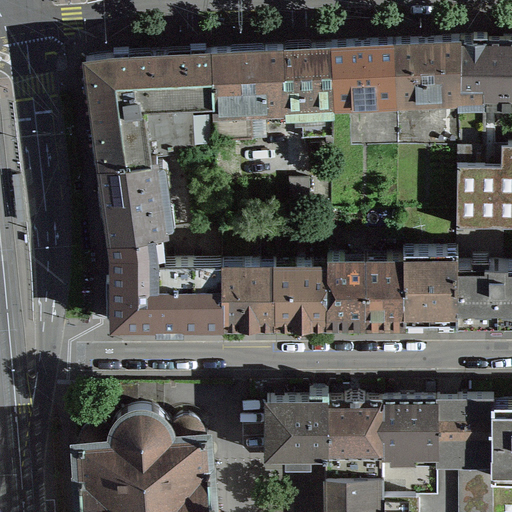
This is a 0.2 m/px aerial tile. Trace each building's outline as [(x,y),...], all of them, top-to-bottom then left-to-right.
[(505,85),(506,33),(487,33),(487,29),(474,28),(474,33),(465,32),(461,32),(460,78),(485,78),(485,84),(505,85)] [(460,78),(461,32),(400,36),(394,35),(397,88),(413,88),(413,96),(414,96),(444,94),(445,94),(445,88),(457,87),(458,96),(458,99),(485,98),(485,84),(485,78),(460,78)] [(381,89),(397,88),(394,35),(337,38),(330,38),(333,92),(349,91),(349,98),(350,98),(380,96),(381,96),(381,89)] [(333,92),(330,38),(298,40),(283,41),(286,104),(287,109),(302,108),(303,133),(326,133),(326,141),(333,141),(333,101),(333,98),(333,92)] [(251,106),(261,105),(285,104),(286,104),(283,41),(219,44),(211,44),(214,102),(215,138),(252,136),(251,106)] [(213,102),(214,102),(211,44),(122,48),(114,49),(115,74),(139,73),(140,80),(147,80),(148,106),(192,103),(213,102)] [(157,151),(194,146),(192,103),(148,106),(147,80),(140,80),(139,73),(115,74),(114,49),(86,52),(89,71),(101,159),(154,152),(157,151)] [(458,206),(458,221),(511,220),(511,139),(508,139),(508,156),(501,157),(501,162),(501,175),(485,175),(485,162),(485,144),(484,144),(484,161),(459,161),(458,206)] [(457,143),(457,160),(459,161),(484,161),(484,144),(483,143),(457,143)] [(111,233),(154,227),(162,226),(167,225),(164,200),(170,199),(167,176),(161,177),(157,151),(154,152),(101,159),(102,169),(111,233)] [(290,175),(291,207),(311,207),(311,206),(309,175),(290,175)] [(112,252),(113,318),(157,318),(157,324),(182,324),(182,317),(181,288),(177,288),(177,274),(179,274),(179,264),(179,255),(175,255),(175,262),(159,262),(154,227),(111,233),(112,246),(112,252)] [(414,247),(404,247),(404,250),(404,251),(404,311),(404,313),(408,313),(457,312),(457,257),(457,251),(457,247),(448,247),(448,241),(413,242),(414,247)] [(329,263),(328,317),(332,317),(366,317),(366,259),(345,259),(345,250),(329,250),(329,255),(329,263)] [(387,250),(387,259),(366,259),(366,317),(371,317),(384,317),(404,317),(404,313),(404,311),(404,251),(404,250),(403,250),(387,250)] [(181,288),(182,317),(197,317),(223,317),(222,264),(222,262),(194,262),(194,255),(179,255),(179,264),(179,274),(177,274),(177,288),(181,288)] [(222,264),(223,317),(228,317),(275,317),(275,268),(275,263),(261,263),(261,255),(243,256),(243,263),(222,264)] [(275,268),(275,317),(282,317),(328,317),(329,263),(313,263),(313,255),(295,255),(295,263),(275,263),(275,268)] [(457,313),(457,316),(493,316),(511,316),(511,256),(504,257),(504,256),(488,256),(488,257),(457,257),(457,312),(457,313)] [(382,511),(382,491),(382,448),(382,392),(365,392),(365,390),(364,389),(363,389),(362,388),(360,388),(359,388),(358,387),(356,387),(355,387),(354,387),(352,387),(351,388),(350,388),(348,388),(347,389),(346,389),(345,390),(345,392),(337,392),(327,392),(327,384),(310,384),(310,392),(279,392),(267,392),(267,447),(323,447),(323,450),(326,450),(326,511),(382,511)] [(492,447),(492,396),(492,395),(492,391),(492,390),(461,391),(457,391),(440,391),(437,391),(437,448),(441,448),(456,448),(492,448),(492,447)] [(415,448),(437,448),(437,391),(398,392),(382,392),(382,448),(384,448),(390,448),(390,453),(415,453),(415,448)] [(492,447),(492,448),(492,455),(492,467),(492,511),(511,511),(511,395),(492,395),(492,396),(492,447)] [(213,511),(212,495),(213,495),(213,490),(212,490),(210,465),(211,465),(211,460),(209,460),(207,435),(208,435),(207,426),(203,427),(203,425),(203,424),(203,423),(202,422),(202,421),(201,420),(200,419),(200,418),(199,417),(198,416),(197,416),(197,415),(196,414),(195,414),(194,413),(193,413),(192,412),(191,412),(190,412),(189,412),(188,412),(187,412),(186,412),(185,412),(183,412),(182,412),(181,413),(180,413),(179,413),(178,414),(177,415),(176,416),(175,416),(174,417),(174,418),(173,419),(172,420),(172,421),(172,420),(171,418),(170,417),(170,416),(169,415),(169,414),(168,413),(167,412),(166,411),(165,410),(165,409),(164,408),(163,407),(162,406),(161,405),(160,405),(159,404),(157,403),(156,403),(155,402),(154,402),(153,401),(152,401),(150,400),(149,400),(148,400),(147,400),(145,399),(144,399),(143,399),(141,399),(140,399),(139,399),(138,400),(136,400),(135,400),(134,400),(132,401),(131,401),(130,402),(129,402),(128,403),(126,403),(125,404),(124,405),(123,405),(122,406),(121,407),(120,408),(119,409),(118,410),(117,411),(116,412),(116,413),(115,414),(114,415),(114,416),(113,417),(112,419),(112,420),(112,421),(111,422),(111,424),(110,425),(110,424),(109,423),(108,422),(107,421),(106,420),(105,420),(104,419),(103,419),(101,418),(100,418),(99,418),(98,418),(96,418),(95,418),(94,418),(93,418),(92,418),(91,419),(90,419),(89,419),(89,420),(88,420),(88,421),(87,421),(86,421),(86,422),(85,422),(85,423),(84,423),(84,424),(83,425),(83,426),(82,426),(82,427),(82,428),(81,428),(81,429),(81,430),(81,431),(81,432),(80,432),(80,433),(80,434),(80,435),(76,436),(77,443),(77,445),(79,468),(78,469),(78,474),(79,474),(80,498),(80,504),(81,504),(81,511),(213,511)] [(492,511),(492,467),(491,467),(462,467),(462,511),(492,511)] [(415,511),(416,491),(382,491),(382,511),(415,511)]
